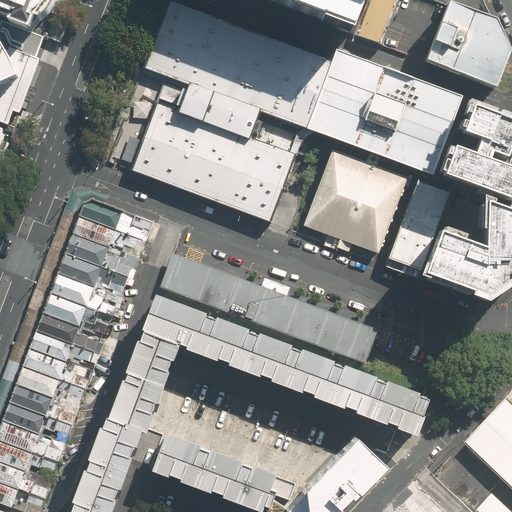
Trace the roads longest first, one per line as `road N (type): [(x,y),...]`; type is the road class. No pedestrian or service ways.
road 1 (residential): [(511,341),(65,166)]
road 2 (residential): [(511,104),(235,0)]
road 3 (residential): [(363,511),(511,350)]
road 4 (secondary): [(65,166),(0,338)]
road 5 (secondary): [(126,0),(65,166)]
road 6 (secondary): [(37,156),(100,0)]
